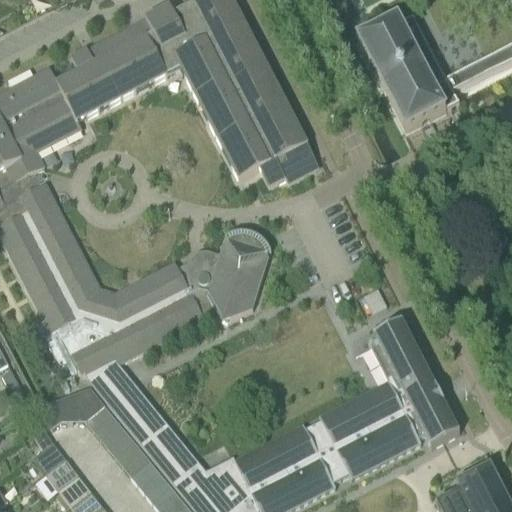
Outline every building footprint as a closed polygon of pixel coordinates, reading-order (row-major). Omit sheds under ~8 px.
[(216,320),(219,326),(222,331),(252,316),(268,265),(266,260),(270,258),(269,255),(268,254),(267,251),(266,250),(263,247),(262,246),(261,245),(258,243),(254,241),(253,241),(251,240),(247,239),(246,239),(242,239),(240,239),(237,239),(232,240),(229,241),(226,243),(225,244),(227,248),(222,250),(219,260),(210,257),(202,261),(200,266),(194,269),(192,266),(177,274),(175,269),(114,301),(112,306),(97,301),(99,296),(45,191),(35,195),(28,182),(44,174),(36,159),(81,135),(75,123),(81,120),(84,125),(100,116),(97,111),(104,108),(106,113),(136,97),(134,92),(148,85),(151,90),(167,82),(165,78),(178,71),(180,75),(185,72),(189,78),(183,81),(199,112),(204,109),(212,123),(207,126),(223,156),(228,154),(235,168),(230,171),(238,187),(259,176),(268,194),(285,185),(287,190),(313,176),(309,168),(314,166),(306,150),(301,152),(298,146),(303,143),(287,113),(282,116),(275,101),(280,99),(264,68),(259,71),(251,56),(256,54),(241,23),(236,26),(228,12),(233,9),(228,0),(211,0),(194,9),(195,12),(185,18),(183,15),(173,20),(169,12),(145,25),(146,26),(87,56),(87,55),(70,64),(78,78),(57,89),(49,74),(33,83),(29,75),(8,87),(12,94),(0,99),(0,243),(43,325),(36,329),(63,381),(76,374),(80,381),(84,380),(88,387),(189,511),(297,511),(333,494),(334,495),(335,494),(332,489),(348,481),(350,486),(351,485),(351,484),(418,450),(419,451),(420,450),(417,445),(425,441),(430,453),(429,453),(430,454),(459,439),(458,438),(457,439),(442,409),(443,409),(435,392),(434,393),(401,329),(402,328),(401,327),(372,342),(373,343),(374,343),(378,350),(369,354),(387,389),(319,423),(319,422),(318,423),(320,428),(305,436),(302,431),(301,431),(302,432),(234,467),(234,466),(232,467),(235,471),(210,484),(118,371),(216,320)] [(443,119),(456,112),(457,112),(450,98),(511,66),(511,49),(444,85),(411,23),(398,30),(396,27),(355,48),(404,141),(444,120),(443,119)] [(11,377),(1,382),(8,395),(18,390),(11,377)] [(18,390),(8,395),(15,409),(25,404),(18,390)] [(73,401),(52,409),(60,428),(71,428),(85,428),(104,413),(90,395),(73,401)] [(50,435),(60,428),(52,409),(38,414),(50,435)] [(104,413),(85,428),(92,437),(112,422),(104,413)] [(112,422),(92,437),(100,446),(119,431),(112,422)] [(37,425),(28,430),(34,439),(35,439),(43,434),(37,425)] [(119,431),(100,446),(107,455),(127,440),(119,431)] [(34,439),(32,440),(38,449),(48,443),(43,434),(35,439),(34,439)] [(127,440),(107,455),(115,464),(134,449),(127,440)] [(134,449),(115,464),(122,473),(141,458),(134,449)] [(53,450),(33,465),(42,479),(45,482),(66,467),(53,450)] [(141,458),(122,473),(129,482),(149,467),(141,458)] [(66,467),(45,482),(58,499),(79,483),(66,467)] [(149,467),(129,482),(137,491),(156,476),(149,467)] [(509,511),(489,471),(456,488),(461,497),(437,510),(437,511),(509,511)] [(156,476),(137,491),(144,501),(164,485),(156,476)] [(79,483),(58,499),(68,511),(75,511),(91,499),(79,483)] [(164,485),(144,501),(152,510),(171,494),(164,485)] [(171,494),(152,510),(153,511),(166,511),(178,503),(171,494)] [(101,511),(91,499),(75,511),(101,511)] [(178,503),(166,511),(185,511),(186,511),(178,503)]
